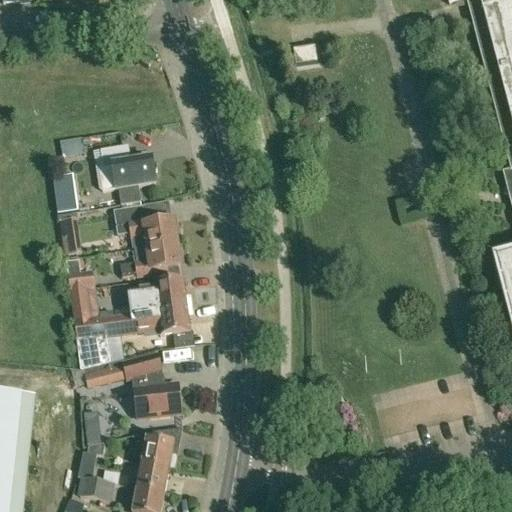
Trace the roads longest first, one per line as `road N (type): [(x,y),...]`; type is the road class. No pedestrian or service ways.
road 1 (secondary): [(235,473),(248,325),(242,259),(229,183),(182,29)]
road 2 (unclassified): [(235,473),(426,471),(511,454)]
road 3 (unclassified): [(182,29),(0,32)]
